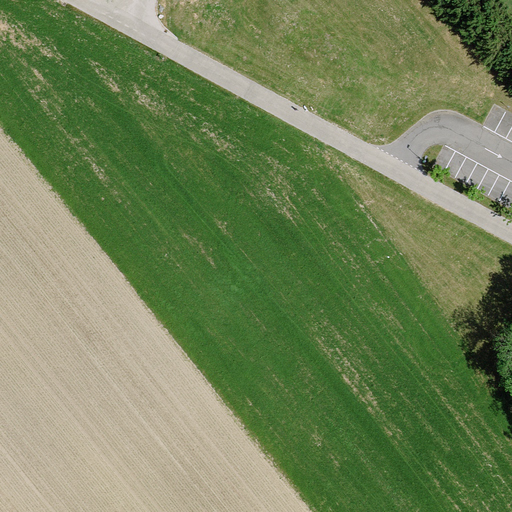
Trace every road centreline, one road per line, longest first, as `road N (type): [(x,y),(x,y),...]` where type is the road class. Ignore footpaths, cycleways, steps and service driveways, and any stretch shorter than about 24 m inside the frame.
road 1 (unclassified): [(81,0),(337,142)]
road 2 (residential): [(511,234),(337,142)]
